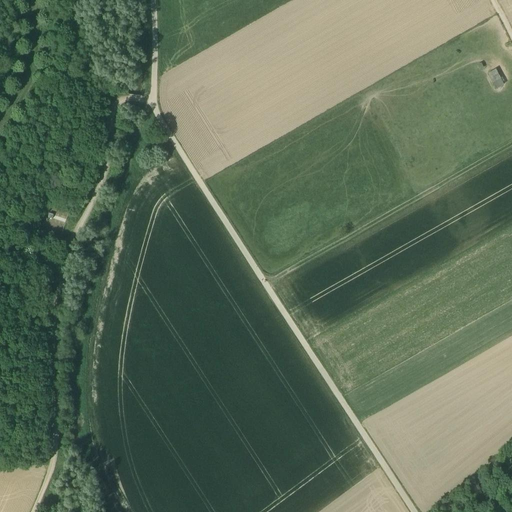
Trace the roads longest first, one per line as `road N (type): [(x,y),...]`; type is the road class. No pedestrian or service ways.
road 1 (track): [(152,101),(414,511)]
road 2 (track): [(129,99),(114,110),(111,165),(57,316),(56,457),(41,511)]
road 3 (track): [(511,142),(266,285)]
